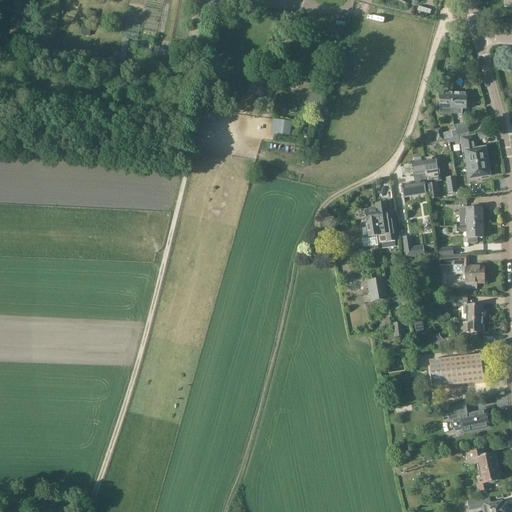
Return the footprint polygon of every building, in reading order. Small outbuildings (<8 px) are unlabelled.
[(10,28),(9,34),(19,36),(21,24),(16,23),(15,28),(10,28)] [(83,24),(81,35),(89,37),(90,26),(83,24)] [(162,60),(164,49),(155,47),(153,58),(162,60)] [(439,114),(451,115),(453,94),(440,94),(439,109),(439,114)] [(451,115),(458,115),(458,118),(465,118),(465,111),(466,111),(467,95),(453,94),(451,115)] [(292,122),(277,120),(275,136),(290,138),(292,122)] [(467,126),(455,130),(457,137),(469,133),(467,126)] [(437,142),(444,140),(441,129),(434,131),(437,142)] [(466,153),(468,166),(490,163),(489,155),(487,156),(486,149),(474,151),(472,138),(475,138),(475,137),(461,139),(463,153),(466,153)] [(414,160),(414,163),(412,163),(415,183),(419,183),(421,194),(418,195),(419,205),(427,203),(429,213),(432,213),(429,203),(430,203),(430,200),(424,161),(420,162),(420,159),(414,160)] [(436,166),(435,159),(424,161),(430,200),(438,199),(437,186),(434,187),(434,182),(441,181),(439,166),(436,166)] [(491,170),(490,163),(468,166),(470,180),(490,177),(489,170),(491,170)] [(446,179),(447,187),(456,185),(455,177),(446,179)] [(467,205),(466,198),(455,199),(455,207),(467,205)] [(377,210),(374,211),(378,237),(379,244),(396,242),(392,214),(388,215),(386,203),(376,205),(377,210)] [(473,209),(467,210),(467,225),(482,224),(481,206),(473,207),(473,209)] [(379,246),(377,237),(378,237),(374,211),(364,212),(368,238),(363,239),(364,248),(379,246)] [(454,234),(468,233),(468,243),(477,243),(477,239),(483,239),(482,224),(467,225),(467,226),(453,226),(454,234)] [(402,239),(405,260),(425,257),(423,246),(413,248),(412,237),(402,239)] [(437,250),(438,257),(439,257),(448,256),(448,249),(437,250)] [(439,266),(453,265),(453,276),(465,276),(465,290),(477,290),(477,284),(484,284),(484,268),(469,267),(469,256),(444,257),(439,257),(439,266)] [(368,282),(370,296),(364,297),(365,303),(387,300),(384,280),(368,282)] [(464,320),(482,320),(482,306),(464,306),(464,312),(464,320)] [(381,319),(382,324),(380,324),(381,328),(387,327),(387,332),(392,332),(390,318),(381,319)] [(482,334),(482,320),(464,320),(464,334),(482,334)] [(415,332),(423,330),(424,330),(422,322),(414,323),(415,332)] [(403,336),(401,324),(392,326),(394,338),(403,336)] [(440,337),(439,335),(433,336),(435,348),(458,346),(457,338),(442,340),(440,337)] [(481,356),(429,362),(432,390),(484,384),(481,356)] [(445,408),(446,415),(457,413),(458,420),(454,421),(456,431),(464,430),(465,432),(489,427),(486,412),(471,415),(468,403),(445,408)] [(477,464),(479,471),(498,467),(495,454),(482,457),(481,450),(465,454),(466,461),(473,459),(474,465),(477,464)] [(453,459),(462,457),(461,451),(451,453),(453,459)] [(501,481),(498,467),(479,471),(480,479),(478,479),(479,484),(477,485),(478,492),(490,489),(488,484),(501,481)] [(489,495),(471,499),(473,510),(481,508),(482,511),(507,511),(505,502),(491,506),(489,495)]
